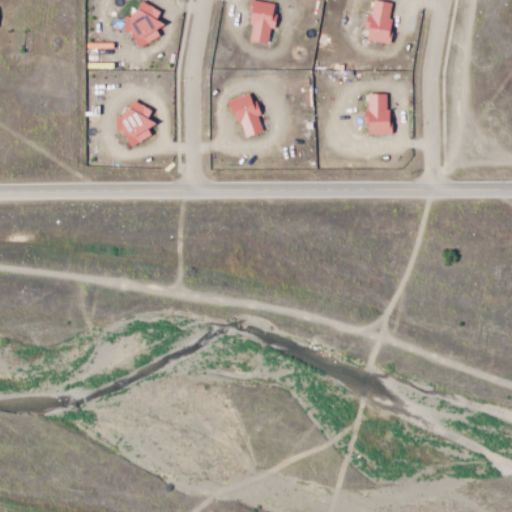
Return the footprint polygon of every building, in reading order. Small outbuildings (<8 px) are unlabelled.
[(255,0),(248,40),(267,44),(270,29),(275,29),(277,16),(273,15),(275,3),(255,0)] [(392,4),(374,0),(371,16),(367,15),(364,29),(367,30),(365,39),(389,44),(394,20),(389,19),(392,4)] [(166,24),(157,19),(161,11),(143,2),(139,9),(132,14),(132,16),(124,17),(124,31),(131,31),(141,46),(159,34),(156,30),(166,24)] [(249,92),(225,102),(229,113),(232,112),(236,123),(240,122),(247,139),(264,132),(257,116),(262,114),(256,101),(253,102),(249,92)] [(368,94),(368,111),(363,111),(363,124),(368,124),(368,134),(392,134),(392,125),(390,125),(389,110),(386,110),(386,94),(368,94)] [(157,124),(148,119),(152,111),(134,102),(130,109),(123,114),(123,116),(115,117),(115,131),(122,131),(131,146),(150,134),(147,130),(157,124)]
